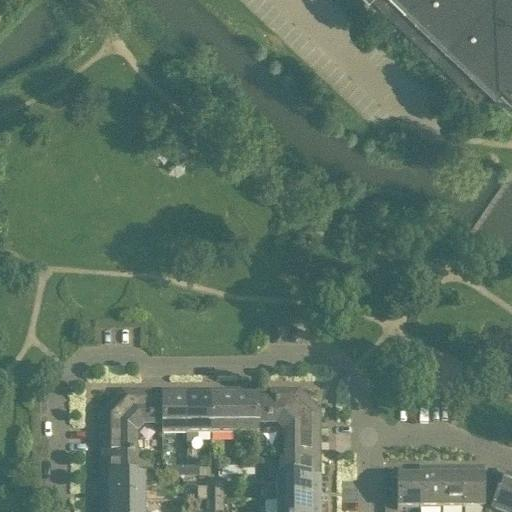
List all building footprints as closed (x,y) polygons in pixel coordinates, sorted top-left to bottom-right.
[(511,0),(378,0),(478,95),(489,83),(511,104),(511,0)] [(100,441),(131,441),(131,432),(141,423),(161,423),(162,423),(162,400),(160,400),(161,392),(160,392),(160,400),(151,400),(151,392),(122,392),(122,397),(114,405),(112,403),(100,414),(100,441)] [(162,423),(161,423),(161,436),(186,436),(186,446),(186,392),(161,392),(160,400),(162,400),(162,423)] [(186,392),(186,446),(191,446),(198,442),(198,436),(209,436),(209,392),(186,392)] [(209,392),(209,436),(234,436),(234,392),(209,392)] [(234,392),(234,436),(258,436),(259,422),(257,422),(257,399),(258,399),(258,392),(234,392)] [(289,440),(321,440),(321,413),(308,401),(306,404),(297,396),(297,392),(269,392),(269,399),(258,399),(258,392),(258,399),(257,399),(257,422),(259,422),(280,422),(289,432),(289,440)] [(284,479),(321,479),(321,440),(289,440),(289,453),(284,453),(284,477),(284,479)] [(131,441),(100,441),(100,479),(137,479),(137,478),(137,453),(131,453),(131,441)] [(187,478),(187,469),(170,469),(170,478),(187,478)] [(187,469),(187,478),(198,478),(198,469),(187,469)] [(234,478),(234,469),(221,469),(221,478),(234,478)] [(234,469),(234,478),(250,478),(250,469),(234,469)] [(484,510),(490,511),(499,488),(483,482),(483,469),(461,470),(461,511),(484,510)] [(418,479),(418,511),(440,511),(439,470),(418,470),(418,479)] [(439,470),(440,511),(461,511),(461,470),(439,470)] [(489,511),(511,511),(511,486),(511,484),(511,476),(505,474),(499,488),(490,511),(489,511)] [(321,479),(284,479),(284,477),(277,477),(277,502),(321,502),(321,479)] [(137,478),(137,479),(100,479),(100,503),(144,503),(144,478),(137,478)] [(418,511),(418,479),(395,479),(396,511),(418,511)] [(197,502),(206,502),(206,489),(197,489),(197,502)] [(215,502),(223,502),(223,489),(215,489),(215,502)] [(223,511),(223,502),(215,502),(214,511),(223,511)] [(320,511),(321,502),(277,502),(277,511),(320,511)] [(144,511),(144,503),(100,503),(100,511),(144,511)]
